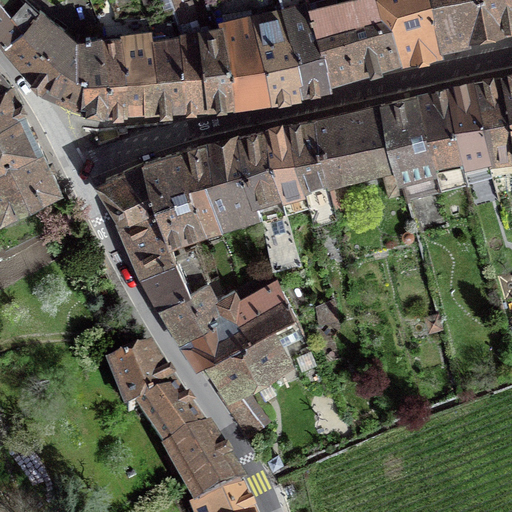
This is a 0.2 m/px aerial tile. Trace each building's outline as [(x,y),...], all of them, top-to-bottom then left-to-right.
[(0,0),(0,5),(10,17),(21,29),(61,65),(46,89),(84,105),(108,108),(102,39),(101,26),(89,28),(90,34),(86,35),(86,38),(77,40),(40,10),(39,11),(26,0),(0,0)] [(186,104),(210,102),(202,31),(196,17),(189,20),(182,0),(172,0),(180,22),(186,21),(189,33),(182,35),(186,104)] [(190,0),(182,0),(189,20),(196,17),(190,0)] [(328,78),(306,0),(279,0),(282,12),(285,12),(302,90),(329,84),(328,78)] [(306,0),(328,78),(396,58),(380,0),(342,0),(337,1),(336,0),(306,0)] [(443,48),(432,0),(380,0),(396,58),(443,48)] [(465,43),(463,35),(486,30),(480,0),(432,0),(443,48),(465,43)] [(511,0),(480,0),(486,30),(511,25),(511,0)] [(0,26),(10,17),(0,5),(0,26)] [(269,95),(302,90),(285,12),(282,12),(252,18),(252,20),(269,95)] [(21,29),(10,17),(0,26),(0,36),(44,88),(46,89),(61,65),(21,29)] [(269,95),(252,20),(219,27),(232,101),(269,95)] [(217,28),(202,31),(210,102),(232,101),(219,27),(217,28)] [(155,69),(151,34),(123,37),(122,37),(127,107),(146,106),(144,70),(155,69)] [(186,104),(182,35),(153,39),(152,34),(151,34),(155,69),(144,70),(146,106),(186,104)] [(127,107),(122,37),(102,39),(108,108),(127,107)] [(0,88),(9,84),(0,73),(0,88)] [(511,74),(503,77),(511,128),(511,74)] [(489,156),(490,159),(511,153),(511,128),(503,77),(475,82),(489,156)] [(463,163),(489,156),(475,82),(446,89),(462,163),(463,163)] [(0,121),(22,110),(9,84),(0,88),(0,121)] [(446,89),(417,96),(433,169),(434,169),(441,189),(468,182),(463,163),(462,163),(446,89)] [(399,178),(401,177),(405,191),(408,200),(441,190),(441,189),(434,169),(433,169),(417,96),(383,103),(399,178)] [(348,112),(316,119),(328,177),(381,163),(390,195),(405,191),(401,177),(399,178),(383,103),(348,112)] [(0,132),(27,119),(22,110),(0,121),(0,132)] [(0,165),(40,147),(27,119),(0,132),(0,165)] [(316,119),(290,124),(309,206),(314,224),(337,217),(327,177),(328,177),(316,119)] [(266,130),(287,213),(309,206),(290,124),(266,130)] [(240,136),(259,213),(258,213),(273,270),(300,262),(287,213),(266,130),(240,136)] [(259,213),(240,136),(227,139),(210,143),(219,174),(208,178),(222,224),(258,213),(259,213)] [(219,174),(210,143),(180,151),(205,229),(221,224),(222,224),(208,178),(219,174)] [(0,219),(61,190),(40,147),(0,165),(0,219)] [(205,229),(180,151),(145,161),(159,205),(171,239),(205,229)] [(135,214),(159,205),(145,161),(106,178),(103,192),(105,198),(119,215),(120,218),(135,214)] [(120,218),(143,272),(176,257),(175,254),(171,239),(159,205),(135,214),(120,218)] [(192,288),(208,281),(209,280),(196,245),(175,254),(176,257),(192,288)] [(192,288),(176,257),(143,272),(161,304),(192,290),(192,288)] [(225,293),(225,295),(216,299),(223,315),(181,337),(199,364),(209,359),(269,329),(295,313),(271,269),(225,293)] [(216,299),(208,281),(192,288),(192,290),(161,304),(181,337),(223,315),(216,299)] [(333,298),(317,306),(320,322),(338,318),(333,298)] [(209,359),(226,385),(228,388),(244,380),(285,360),(279,348),(300,338),(295,329),(300,327),(294,315),(296,315),(295,313),(269,329),(209,359)] [(174,391),(149,348),(109,364),(128,411),(139,407),(138,406),(174,391)] [(218,390),(248,435),(272,418),(244,380),(228,388),(226,385),(218,390)] [(167,448),(203,431),(174,391),(138,406),(139,407),(167,448)] [(215,447),(203,431),(167,448),(187,490),(198,506),(239,488),(231,471),(215,447)] [(198,506),(193,508),(194,511),(249,511),(239,488),(198,506)]
